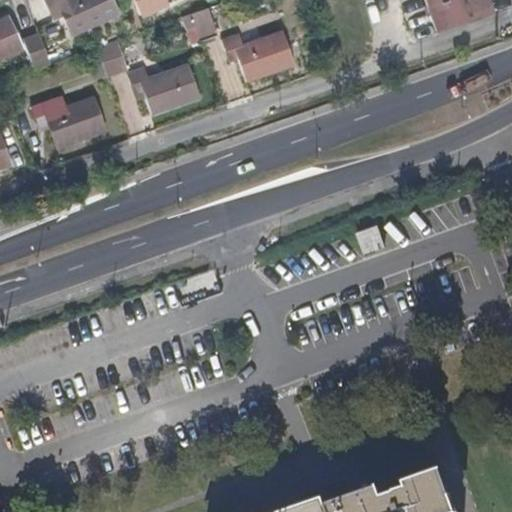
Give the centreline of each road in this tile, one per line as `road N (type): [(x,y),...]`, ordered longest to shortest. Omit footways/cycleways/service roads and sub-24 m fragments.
road 1 (residential): [(511,12),(499,26),(0,200)]
road 2 (primary): [(511,64),(0,248)]
road 3 (primary): [(0,297),(511,117)]
